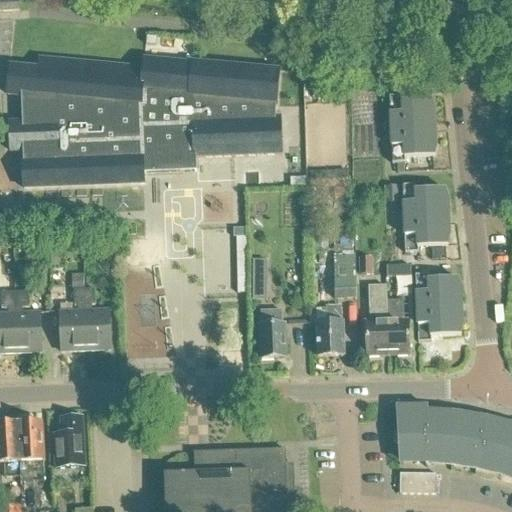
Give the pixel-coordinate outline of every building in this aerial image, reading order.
[(0,14),(20,13),(18,0),(2,0),(2,2),(0,2),(0,14)] [(39,73),(11,71),(8,99),(22,100),(24,127),(9,128),(11,156),(24,156),(24,163),(23,163),(24,192),(145,187),(144,177),(183,175),(182,171),(197,171),(196,163),(285,159),(283,121),(276,121),(276,110),(279,75),(144,62),(143,73),(40,63),(39,73)] [(389,100),(390,134),(435,131),(435,112),(432,102),(402,104),(402,99),(389,100)] [(390,134),(392,167),(405,166),(405,161),(433,160),(436,150),(435,131),(390,134)] [(307,181),(291,182),(291,192),(307,191),(307,181)] [(385,189),(386,205),(399,205),(398,188),(385,189)] [(402,189),(403,223),(448,221),(447,201),(444,192),(415,193),(415,188),(402,189)] [(418,255),(418,250),(446,249),(449,239),(448,221),(403,223),(405,256),(418,255)] [(357,302),(355,257),(333,257),(335,303),(357,302)] [(373,277),(373,260),(359,261),(360,277),(373,277)] [(267,262),(252,262),(251,302),(266,303),(267,262)] [(399,269),(387,269),(387,280),(399,279),(399,269)] [(62,355),(86,354),(84,283),(84,276),(72,276),(72,293),(73,293),(74,309),(78,309),(78,314),(60,315),(62,355)] [(418,312),(420,345),(433,344),(432,340),(461,338),(463,328),(462,310),(461,291),(458,281),(430,283),(430,278),(416,279),(418,312)] [(94,283),(84,283),(86,354),(111,353),(109,314),(92,315),(92,310),(95,310),(94,283)] [(388,357),(387,304),(387,290),(369,290),(370,325),(366,325),(367,358),(388,357)] [(0,357),(17,357),(15,297),(2,298),(2,314),(9,313),(9,319),(0,318),(0,357)] [(17,357),(42,356),(40,318),(23,318),(23,313),(29,313),(28,297),(15,297),(17,357)] [(403,304),(387,304),(388,357),(410,357),(409,324),(404,324),(403,304)] [(318,359),(345,359),(343,324),(341,324),(341,309),(327,309),(327,325),(316,325),(318,359)] [(261,361),(285,360),(284,327),(281,327),(281,313),(261,314),(261,328),(260,328),(261,361)] [(428,409),(396,409),(398,461),(425,461),(447,463),(478,469),(511,479),(511,427),(487,421),(457,416),(428,414),(428,409)] [(56,471),(86,469),(83,420),(61,421),(62,437),(54,437),(56,471)] [(44,464),(42,425),(18,426),(20,480),(21,480),(21,485),(44,483),(43,464),(44,464)] [(18,426),(0,427),(0,465),(4,466),(4,481),(20,480),(18,426)] [(286,468),(286,452),(194,455),(195,476),(165,477),(165,511),(287,511),(287,505),(295,505),(294,467),(286,468)] [(437,497),(437,477),(400,476),(400,497),(437,497)]
